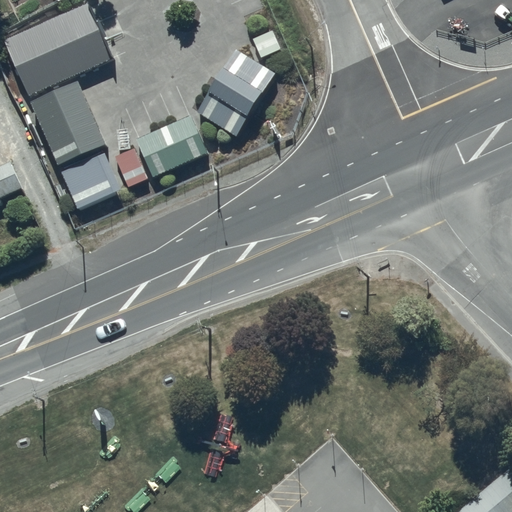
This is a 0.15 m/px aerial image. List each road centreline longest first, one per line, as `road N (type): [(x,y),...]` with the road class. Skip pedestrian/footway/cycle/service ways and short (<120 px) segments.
road 1 (trunk): [(433,189),(0,373)]
road 2 (trunk): [(0,331),(414,137)]
road 3 (unclassified): [(414,137),(349,0)]
road 4 (tertiary): [(433,189),(443,219),(511,297)]
